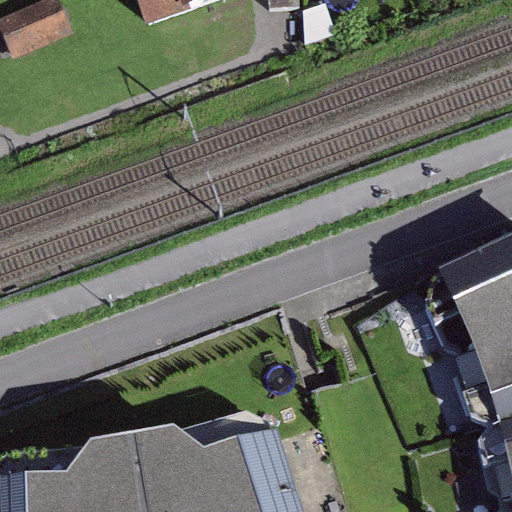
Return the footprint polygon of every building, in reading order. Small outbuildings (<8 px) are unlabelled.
[(136,0),(148,34),(248,0),(136,0)] [(57,7),(3,29),(17,62),(71,40),(57,7)] [(511,264),(442,295),(498,434),(511,430),(511,264)] [(511,441),(503,444),(511,498),(511,441)] [(254,511),(239,461),(24,501),(24,511),(254,511)]
